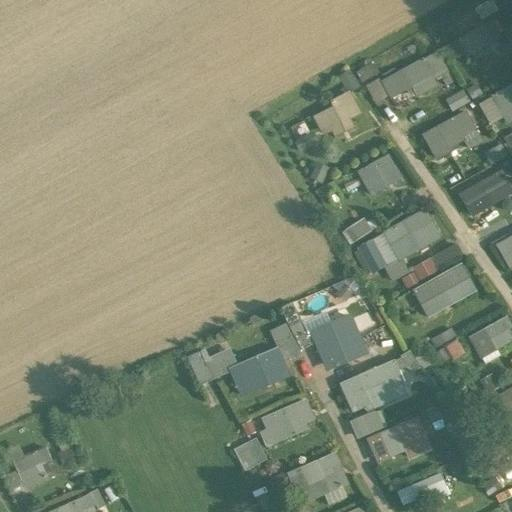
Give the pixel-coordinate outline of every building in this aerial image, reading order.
[(498,10),(492,0),(489,0),(474,9),(480,21),(498,10)] [(500,39),(491,22),(459,39),(466,53),(468,57),(500,39)] [(448,63),(466,53),(459,39),(441,49),(448,63)] [(449,71),(438,51),(423,60),(422,59),(381,81),(390,99),(412,88),(417,97),(438,86),(434,79),(449,71)] [(378,73),(373,63),(356,72),(362,82),(378,73)] [(350,92),(359,85),(349,71),(339,78),(350,92)] [(387,97),(377,79),(365,86),(375,103),(387,97)] [(511,123),(511,84),(491,95),(492,98),(503,118),(507,126),(511,123)] [(468,102),(462,91),(446,101),(452,111),(468,102)] [(361,114),(350,92),(330,102),(333,107),(313,117),(322,135),(330,131),(334,138),(355,128),(351,119),(361,114)] [(490,125),(503,118),(492,98),(479,105),(490,125)] [(481,142),(465,112),(422,134),(436,160),(466,144),(469,149),(481,142)] [(318,143),(312,132),(295,141),(301,152),(318,143)] [(511,152),(511,134),(503,139),(511,153),(511,152)] [(506,158),(501,146),(484,154),(490,166),(506,158)] [(401,179),(388,155),(357,172),(371,196),(401,179)] [(327,167),(318,163),(311,178),(320,182),(327,167)] [(490,171),(498,187),(510,181),(502,165),(490,171)] [(501,197),(488,175),(459,191),(472,214),(501,197)] [(424,210),(383,233),(384,234),(398,259),(399,261),(402,259),(440,238),(424,210)] [(371,231),(363,219),(342,232),(350,244),(371,231)] [(384,267),(398,259),(384,234),(358,249),(372,274),(384,267)] [(511,266),(511,236),(496,245),(509,269),(511,266)] [(464,259),(456,244),(412,268),(420,282),(464,259)] [(398,259),(384,267),(392,282),(409,272),(402,259),(399,261),(398,259)] [(476,292),(461,264),(413,291),(428,318),(476,292)] [(286,323),(299,351),(312,345),(293,303),(280,309),(286,323)] [(365,354),(349,316),(311,332),(327,370),(365,354)] [(511,327),(506,317),(468,338),(480,359),(511,341),(511,338),(507,330),(511,327)] [(270,331),(278,348),(284,363),(301,356),(299,351),(286,323),(270,331)] [(456,337),(451,329),(431,340),(435,348),(456,337)] [(464,353),(457,340),(445,346),(452,360),(464,353)] [(284,363),(278,348),(237,366),(233,368),(234,370),(238,378),(233,380),(241,397),(290,376),(284,363)] [(230,349),(208,359),(217,378),(234,370),(233,368),(237,366),(230,349)] [(217,378),(208,359),(205,350),(187,358),(199,386),(217,378)] [(408,395),(394,361),(339,384),(351,413),(363,409),(367,412),(408,395)] [(511,387),(499,395),(506,409),(511,406),(511,387)] [(315,420),(306,400),(261,419),(266,430),(259,433),(265,448),(308,430),(305,424),(315,420)] [(358,439),(386,426),(380,412),(371,413),(351,422),(358,439)] [(432,450),(417,417),(367,440),(378,464),(405,452),(409,460),(432,450)] [(266,461),(255,439),(233,450),(244,472),(266,461)] [(13,462),(24,458),(19,446),(8,451),(13,462)] [(51,461),(45,448),(24,458),(13,462),(17,472),(25,489),(47,480),(41,466),(51,461)] [(349,486),(335,453),(287,473),(300,506),(349,486)] [(25,489),(17,472),(2,478),(10,496),(25,489)] [(449,496),(440,475),(397,492),(403,505),(427,495),(431,503),(449,496)] [(97,491),(50,511),(93,511),(104,507),(97,491)]
